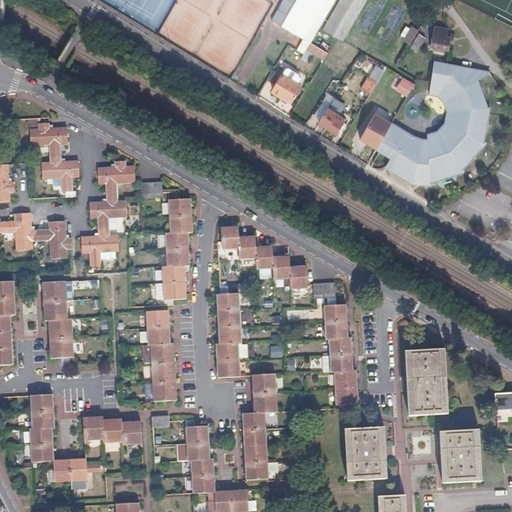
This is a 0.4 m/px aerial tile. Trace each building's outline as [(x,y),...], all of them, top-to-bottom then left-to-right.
[(344,42),(365,0),(339,0),(323,31),(344,42)] [(386,0),(369,0),(355,26),(368,34),(387,0),(386,0)] [(394,4),(374,36),(387,44),(407,12),(394,4)] [(403,42),(409,46),(418,32),(412,28),(403,42)] [(448,31),(434,28),(430,49),(448,52),(449,45),(453,46),(454,40),(447,38),(447,35),(448,31)] [(315,33),(313,32),(306,44),(308,45),(315,33)] [(419,35),(410,49),(417,53),(426,40),(419,35)] [(388,162),(383,169),(411,185),(412,180),(417,181),(416,184),(427,190),(427,187),(460,176),(458,174),(482,148),(480,147),(486,112),(484,112),(474,84),(486,76),(430,66),(426,98),(434,100),(440,106),(442,128),(434,136),(424,139),(424,144),(418,144),(410,140),(388,127),(388,128),(374,153),(373,153),(373,154),(388,162)] [(278,80),(291,88),(295,82),(294,80),(284,74),(282,74),(278,80)] [(291,88),(278,80),(269,96),(289,108),(298,92),(293,89),(291,88)] [(394,95),(401,99),(407,88),(401,84),(394,95)] [(316,127),(334,138),(343,124),(324,113),(316,127)] [(357,143),(374,153),(388,128),(371,118),(357,143)] [(28,145),(47,143),(48,161),(39,161),(40,178),(59,177),(59,191),(64,191),(70,190),(70,177),(77,176),(76,160),(59,160),(57,143),(65,142),(64,126),(47,127),(47,121),(36,122),(36,127),(28,128),(28,145)] [(105,201),(88,202),(89,218),(96,218),(97,236),(80,237),(81,253),(88,252),(89,266),(100,266),(99,252),(118,251),(117,235),(108,235),(107,217),(125,216),(124,200),(117,201),(116,182),(134,181),(134,178),(133,165),(124,165),(124,160),(113,161),(113,166),(96,167),(97,183),(104,183),(105,201)] [(0,200),(7,200),(7,192),(12,191),(11,180),(6,180),(5,163),(0,163),(0,200)] [(161,182),(139,183),(140,198),(162,196),(162,193),(161,182)] [(170,233),(164,233),(165,250),(166,266),(161,266),(162,283),(163,300),(173,299),(186,298),(184,265),(189,265),(187,232),(192,232),(189,198),(168,199),(169,216),(170,233)] [(0,232),(13,232),(14,250),(31,249),(30,240),(48,240),(49,258),(66,257),(65,249),(70,248),(70,238),(64,238),(63,221),(47,222),(47,228),(30,229),(29,212),(12,213),(13,222),(0,222),(0,232)] [(239,259),(256,259),(256,269),(273,269),(274,279),(290,279),(290,289),(307,289),(305,266),(289,267),(289,256),(272,257),(272,247),(255,247),(255,237),(238,237),(237,227),(219,227),(220,241),(221,249),(238,248),(239,259)] [(0,364),(12,364),(9,314),(14,314),(12,280),(0,281),(0,364)] [(43,320),(47,320),(49,358),(68,357),(72,357),(71,337),(70,318),(66,319),(65,300),(63,281),(41,282),(43,320)] [(320,284),(312,284),(313,299),(314,299),(329,298),(335,298),(334,283),(320,284)] [(228,294),(216,294),(219,344),(216,344),(218,378),(239,376),(238,360),(237,343),(241,343),(240,326),(239,310),(238,293),(228,294)] [(325,339),(328,339),(329,356),(330,372),(334,372),(335,388),(336,405),(358,404),(356,370),(353,370),(351,337),(348,338),(346,305),(329,306),(323,306),(324,323),(325,339)] [(147,344),(150,344),(151,363),(152,382),(153,401),(175,400),(172,343),(169,343),(168,310),(145,312),(146,328),(147,344)] [(447,399),(445,349),(404,351),(408,416),(425,415),(437,414),(448,414),(447,399)] [(255,413),(242,414),(247,481),(269,480),(268,473),(268,463),(267,446),(266,430),(264,413),(277,412),(276,393),(275,374),(253,376),(255,413)] [(511,393),(494,394),(495,410),(511,409),(511,393)] [(31,429),(28,429),(28,432),(19,432),(19,443),(29,443),(29,446),(30,456),(30,463),(53,461),(51,428),(53,428),(51,395),(29,396),(31,413),(31,429)] [(168,417),(152,417),(153,428),(168,426),(168,422),(168,417)] [(102,418),(83,419),(84,441),(103,440),(103,443),(122,442),(122,446),(142,445),(140,422),(121,423),(121,420),(102,421),(102,418)] [(188,462),(191,461),(192,478),(193,495),(215,494),(213,460),(210,460),(208,427),(186,428),(187,445),(188,462)] [(345,430),(348,479),(388,476),(386,443),(384,428),(345,430)] [(477,431),(438,433),(439,462),(441,484),(481,482),(477,431)] [(58,461),(53,461),(54,474),(49,474),(49,483),(71,481),(87,480),(86,466),(86,459),(58,461)] [(277,462),(268,463),(268,473),(277,473),(277,462)] [(248,511),(248,492),(215,494),(216,511),(248,511)] [(405,511),(405,497),(377,499),(378,511),(405,511)]
